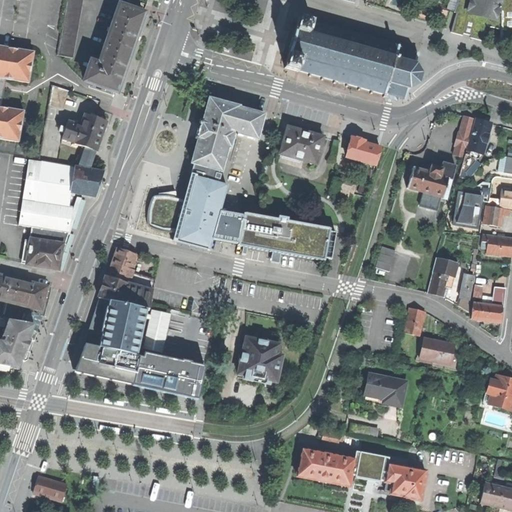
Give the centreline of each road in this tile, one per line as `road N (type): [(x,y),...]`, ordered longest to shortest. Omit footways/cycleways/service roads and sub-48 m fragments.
road 1 (residential): [(99,231),(207,261),(413,299),(503,355)]
road 2 (residential): [(385,117),(162,56)]
road 3 (secondary): [(99,231),(40,398)]
road 4 (residential): [(511,79),(464,76),(385,117)]
road 5 (secondary): [(118,178),(147,129),(164,77),(162,56)]
road 6 (secondary): [(162,56),(118,178)]
road 7 (residential): [(385,117),(472,97),(511,106)]
